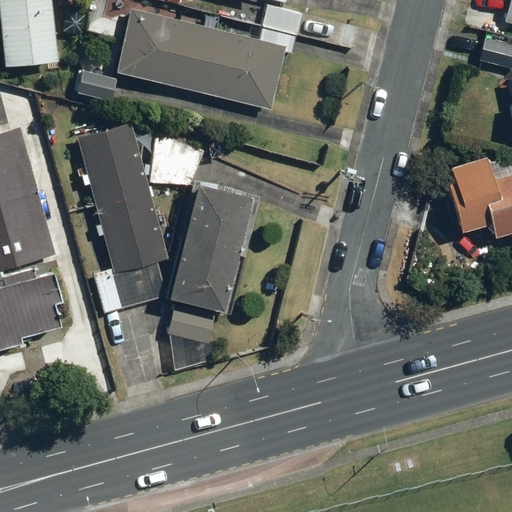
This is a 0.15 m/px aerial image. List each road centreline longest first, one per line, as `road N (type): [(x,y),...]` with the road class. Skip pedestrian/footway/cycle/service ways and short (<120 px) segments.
road 1 (residential): [(365,389),(348,287),(422,0)]
road 2 (primary): [(365,389),(0,489)]
road 3 (primary): [(511,351),(365,389)]
